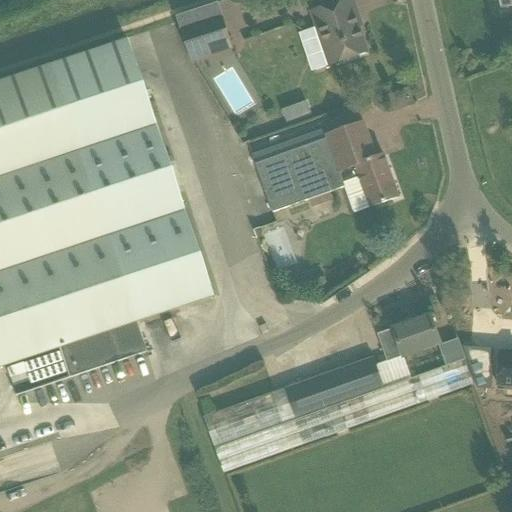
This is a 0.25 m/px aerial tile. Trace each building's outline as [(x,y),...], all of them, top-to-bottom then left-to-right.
[(315,29),(299,34),(312,72),(349,60),(368,53),(356,16),(359,15),(353,0),(346,0),(334,4),(310,13),(315,29)] [(511,0),(499,0),(502,9),(511,6),(511,0)] [(177,17),(189,54),(231,40),(219,3),(177,17)] [(0,367),(57,349),(67,380),(146,353),(136,323),(212,297),(126,41),(0,80),(0,367)] [(326,140),(256,166),(273,213),(309,200),(310,200),(331,193),(345,188),(354,214),(371,208),(399,198),(384,155),(381,156),(376,158),(373,149),(364,123),(325,138),(326,140)] [(254,231),(257,240),(262,238),(263,233),(261,228),(254,231)] [(205,417),(226,476),(474,387),(464,360),(411,379),(403,358),(441,344),(431,316),(416,321),(415,320),(403,325),(403,326),(393,329),(394,330),(378,335),(388,362),(376,366),(374,358),(330,374),(330,375),(316,379),(205,417)] [(511,355),(500,354),(498,384),(511,385),(511,355)] [(492,390),(492,376),(473,375),(478,390),(492,390)]
